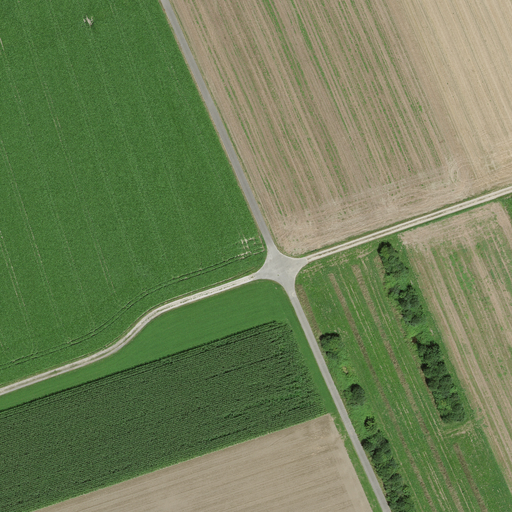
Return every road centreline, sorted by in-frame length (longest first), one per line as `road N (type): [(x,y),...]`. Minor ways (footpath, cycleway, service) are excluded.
road 1 (residential): [(386,511),(161,0)]
road 2 (track): [(511,179),(169,295),(113,340),(0,382)]
road 3 (track): [(113,0),(0,51)]
